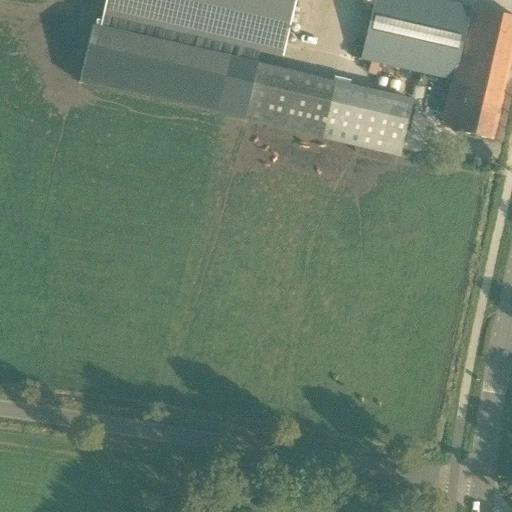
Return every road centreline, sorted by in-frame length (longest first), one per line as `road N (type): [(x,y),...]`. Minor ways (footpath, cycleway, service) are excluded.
road 1 (unclassified): [(0,411),(456,482),(481,502)]
road 2 (tertiary): [(481,502),(511,300)]
